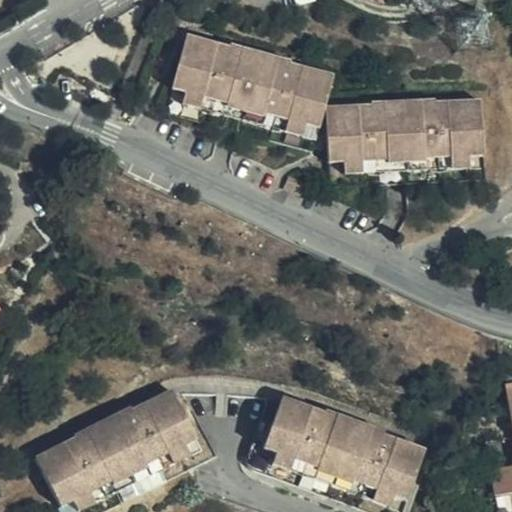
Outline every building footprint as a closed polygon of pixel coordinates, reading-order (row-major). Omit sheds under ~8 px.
[(228,48),(229,44),(231,38),(218,35),(215,45),(228,48)] [(333,77),(303,69),(288,65),(290,61),(229,44),(228,48),(215,45),(184,36),(169,90),(183,94),(182,97),(200,102),(202,99),(226,105),(225,109),(262,120),(264,116),(286,122),(285,126),(304,131),(305,127),(317,131),(323,110),(324,107),(333,77)] [(288,65),(303,69),(305,59),(292,55),(290,61),(288,65)] [(432,94),(433,100),(433,103),(447,102),(447,94),(432,94)] [(200,102),(182,97),(180,105),(302,138),(304,131),(285,126),(286,122),(264,116),(262,120),(225,109),(226,105),(202,99),(200,102)] [(355,98),(355,107),(370,106),(370,101),(370,97),(355,98)] [(355,107),(324,107),(323,110),(326,165),(341,164),(340,168),(360,167),(360,163),(385,162),(385,166),(423,164),(423,160),(447,160),(448,163),(468,162),(467,158),(483,158),(480,102),(447,102),(433,103),(433,100),(370,101),(370,106),(355,107)] [(360,167),(340,168),(341,176),(468,171),(468,162),(448,163),(447,160),(423,160),(423,164),(385,166),(385,162),(360,163),(360,167)] [(308,187),(288,177),(283,186),(304,195),(308,187)] [(495,503),(496,511),(511,511),(511,384),(504,386),(511,433),(511,467),(489,471),(495,503)] [(172,392),(144,405),(128,412),(127,409),(71,435),(72,438),(58,445),(30,457),(56,511),(83,511),(202,457),(172,392)] [(128,412),(144,405),(141,398),(126,406),(127,409),(128,412)] [(403,511),(425,452),(396,442),(380,436),(381,434),(329,415),(328,417),(311,410),(280,399),(259,461),(400,511),(403,511)] [(313,403),(311,410),(328,417),(329,415),(330,410),(313,403)] [(380,436),(396,442),(398,435),(382,430),(381,434),(380,436)] [(55,440),(58,445),(72,438),(71,435),(70,433),(55,440)] [(485,511),(496,511),(495,503),(484,505),(485,511)]
